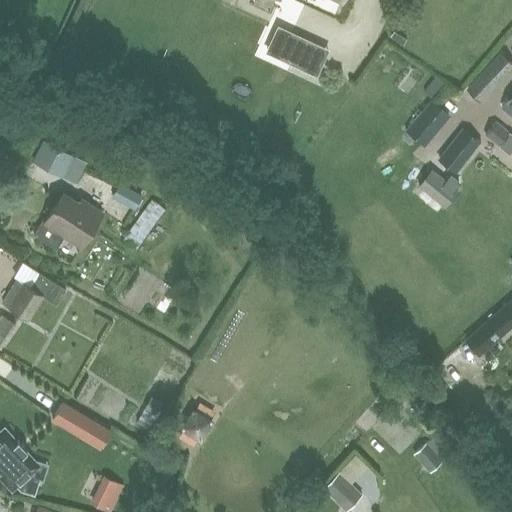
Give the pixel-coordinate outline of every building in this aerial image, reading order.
[(480,100),(511,65),(511,61),(501,52),(467,88),(480,100)] [(423,90),(431,97),(443,83),(434,76),(423,90)] [(511,94),(502,108),(511,116),(511,94)] [(431,98),(404,129),(423,146),(450,115),(431,98)] [(508,132),(495,122),(485,134),(498,145),(508,132)] [(439,160),(455,173),(472,152),(471,151),(480,141),(464,129),(439,160)] [(38,164),(75,182),(85,162),(48,144),(38,164)] [(176,176),(198,186),(206,170),(183,160),(176,176)] [(444,205),(456,191),(431,170),(419,185),(444,205)] [(113,196),(133,208),(140,196),(120,184),(113,196)] [(43,218),(33,234),(56,249),(64,235),(80,245),(97,218),(101,212),(84,200),(79,208),(60,197),(46,220),(43,218)] [(164,208),(152,199),(123,240),(134,248),(164,208)] [(29,251),(19,263),(34,275),(44,263),(29,251)] [(65,289),(39,273),(30,287),(17,278),(2,302),(28,318),(42,296),(55,305),(65,289)] [(477,355),(511,324),(511,300),(509,298),(462,338),(477,355)] [(0,345),(15,324),(0,313),(0,345)] [(162,403),(150,396),(145,404),(157,412),(162,403)] [(52,418),(99,446),(110,429),(62,401),(52,418)] [(212,412),(198,404),(180,434),(193,443),(212,412)] [(147,428),(151,420),(140,414),(136,421),(147,428)] [(24,451),(27,450),(17,440),(15,442),(4,429),(0,432),(0,475),(11,487),(15,484),(19,489),(34,494),(39,478),(25,474),(30,457),(24,451)] [(442,461),(425,442),(412,453),(429,472),(442,461)] [(361,494),(338,471),(321,488),(344,511),(361,494)] [(105,475),(97,491),(113,498),(121,482),(105,475)]
